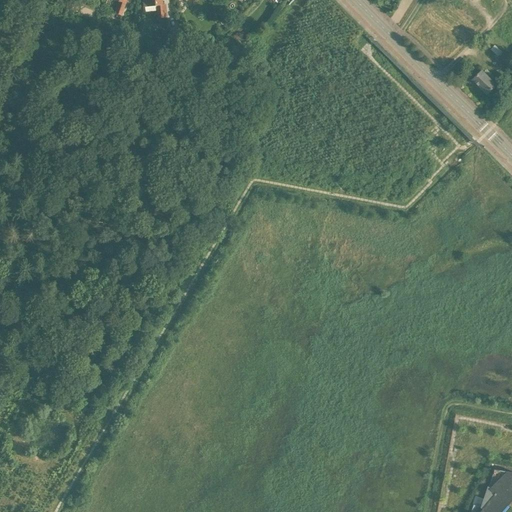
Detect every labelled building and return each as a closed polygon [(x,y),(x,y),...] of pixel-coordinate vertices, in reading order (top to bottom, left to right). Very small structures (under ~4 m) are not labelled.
[(126,0),(113,0),(118,1),(114,13),(120,15),(125,3),(126,0)] [(160,13),(160,18),(166,17),(165,4),(162,5),(161,0),(145,0),(146,7),(157,6),(157,13),(160,13)] [(172,30),(173,46),(182,45),(180,30),(172,30)] [(473,80),(487,94),(496,85),(482,71),(473,80)] [(511,472),(494,470),(482,507),(474,505),(471,511),(503,511),(511,502),(511,472)]
